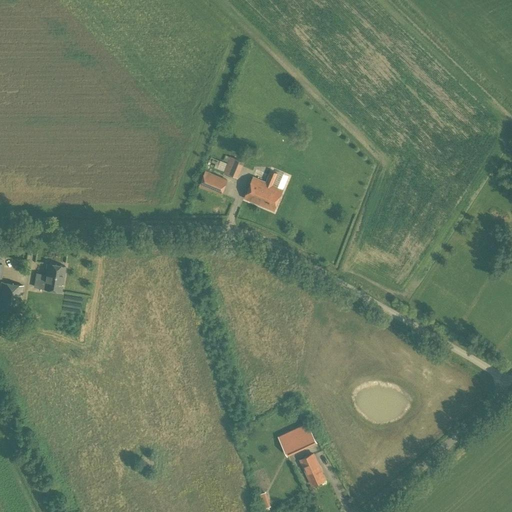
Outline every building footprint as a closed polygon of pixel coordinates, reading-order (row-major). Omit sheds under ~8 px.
[(238,177),(245,161),(230,156),(224,172),(238,177)] [(220,196),(227,180),(205,170),(198,186),(220,196)] [(273,185),(277,174),(270,171),(266,182),(253,177),(244,198),(274,211),(283,189),(273,185)] [(61,292),(65,266),(47,263),(43,289),(61,292)] [(0,310),(18,313),(23,285),(1,282),(0,287),(0,310)] [(65,306),(83,306),(83,297),(65,296),(65,306)] [(279,435),(288,456),(301,450),(293,429),(279,435)] [(312,485),(325,479),(313,453),(300,460),(312,485)] [(264,492),(258,495),(262,508),(268,506),(264,492)]
